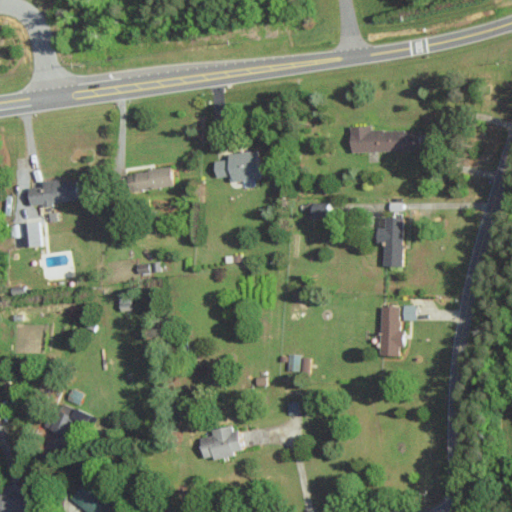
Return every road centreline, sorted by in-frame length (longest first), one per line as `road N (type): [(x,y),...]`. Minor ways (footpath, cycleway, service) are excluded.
road 1 (secondary): [(0,104),(394,54),(511,21)]
road 2 (tertiary): [(455,511),(467,302),(511,144)]
